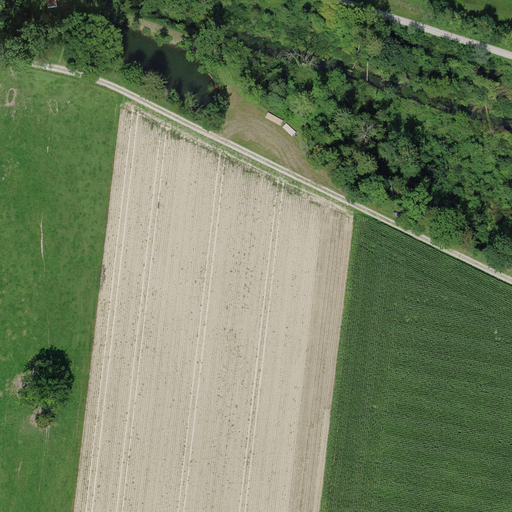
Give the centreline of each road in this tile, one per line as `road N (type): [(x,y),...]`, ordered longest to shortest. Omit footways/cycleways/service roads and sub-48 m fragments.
road 1 (track): [(0,58),(87,75),(511,281)]
road 2 (track): [(334,0),(511,56)]
